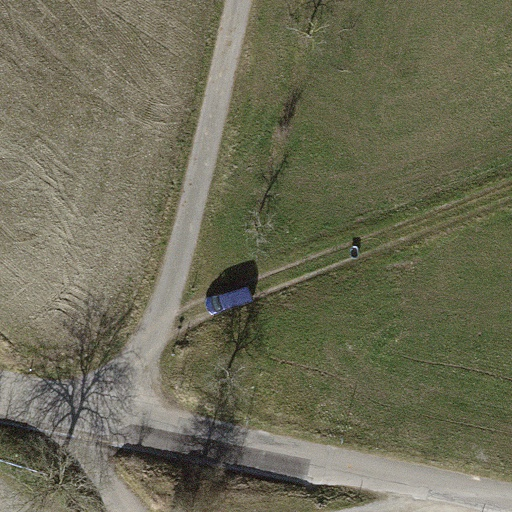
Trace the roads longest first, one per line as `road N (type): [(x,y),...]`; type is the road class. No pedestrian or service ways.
road 1 (unclassified): [(511,499),(0,401)]
road 2 (track): [(237,0),(154,336),(94,424)]
